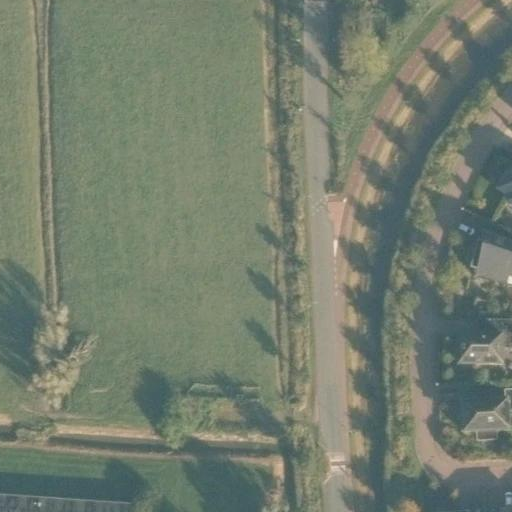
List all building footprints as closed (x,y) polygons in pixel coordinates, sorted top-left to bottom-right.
[(511,169),(511,170),(508,173),(504,178),(502,183),(501,185),(501,189),(500,191),(511,198),(509,203),(511,205),(511,169)] [(511,245),(485,235),(484,243),(477,241),(470,269),(477,271),(475,278),(477,278),(479,271),(511,279),(511,245)] [(511,322),(486,322),(486,337),(459,337),(459,365),(501,365),(501,349),(511,348),(511,322)] [(511,411),(511,391),(505,392),(505,402),(462,404),(463,434),(477,433),(477,442),(496,441),(495,432),(509,431),(507,412),(511,411)] [(136,511),(137,506),(0,496),(0,511),(136,511)]
